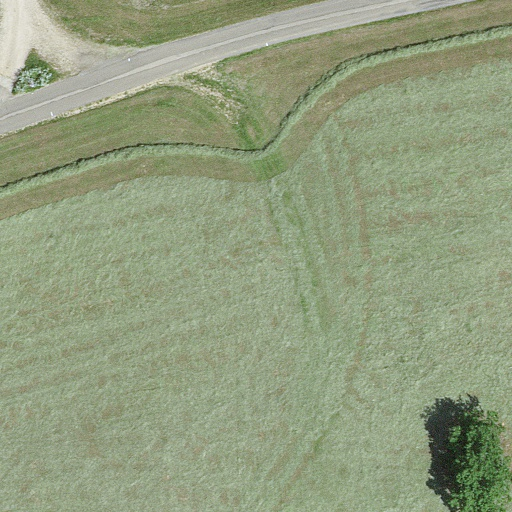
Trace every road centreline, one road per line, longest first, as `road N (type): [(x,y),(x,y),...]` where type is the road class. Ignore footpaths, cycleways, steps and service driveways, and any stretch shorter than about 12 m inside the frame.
road 1 (track): [(168,63),(290,158),(511,385)]
road 2 (residential): [(455,0),(168,63),(0,115)]
road 3 (track): [(326,511),(257,184),(214,94)]
